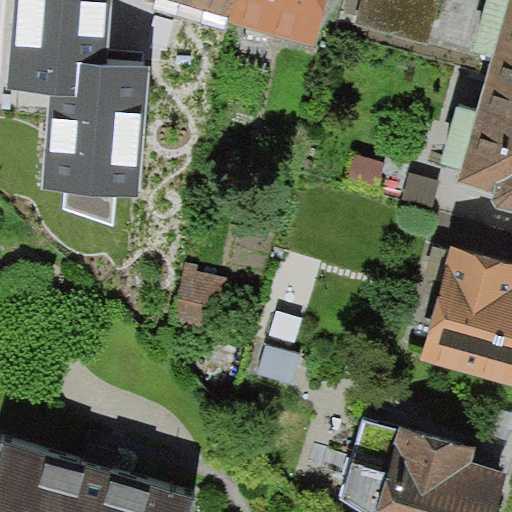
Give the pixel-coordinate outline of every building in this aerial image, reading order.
[(203,0),(231,9),(233,0),(203,0)] [(233,0),(231,9),(308,33),(318,0),(233,0)] [(433,0),(362,0),(359,17),(425,34),(433,0)] [(511,0),(485,0),(466,67),(511,80),(511,0)] [(511,80),(466,67),(439,164),(511,184),(511,80)] [(190,216),(109,201),(97,266),(130,272),(125,299),(173,308),(190,216)] [(511,256),(456,241),(427,344),(511,367),(511,256)] [(487,511),(505,451),(360,411),(331,511),(487,511)] [(192,511),(201,485),(0,426),(0,511),(192,511)]
